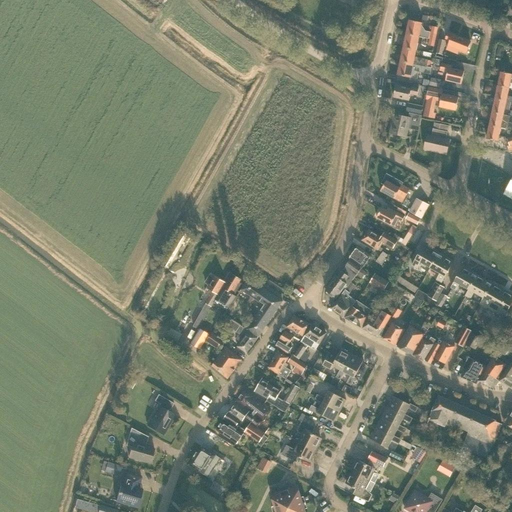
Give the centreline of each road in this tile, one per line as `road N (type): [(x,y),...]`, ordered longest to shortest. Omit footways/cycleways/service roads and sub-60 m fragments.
road 1 (unclassified): [(163,511),(187,445),(283,315),(303,303)]
road 2 (residential): [(353,511),(334,502),(329,486),(394,354)]
road 3 (unclassified): [(303,303),(344,244),(364,143)]
road 4 (residential): [(458,192),(493,29)]
road 5 (tertiary): [(363,78),(231,0)]
road 6 (unclassified): [(511,397),(477,391),(394,354)]
